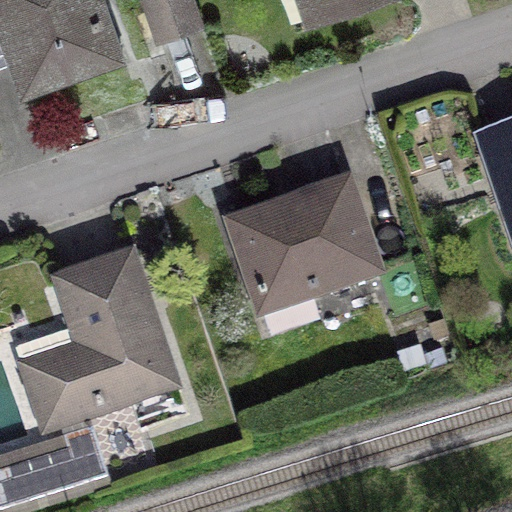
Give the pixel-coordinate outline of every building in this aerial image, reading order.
[(100,0),(0,0),(0,61),(16,109),(125,72),(100,0)] [(191,0),(119,0),(141,53),(203,29),(191,0)] [(290,0),(303,33),(399,0),(290,0)] [(511,132),(473,147),(511,253),(511,132)] [(353,180),(220,227),(256,327),(389,280),(353,180)] [(81,345),(16,366),(35,426),(173,381),(134,263),(62,287),(81,345)]
